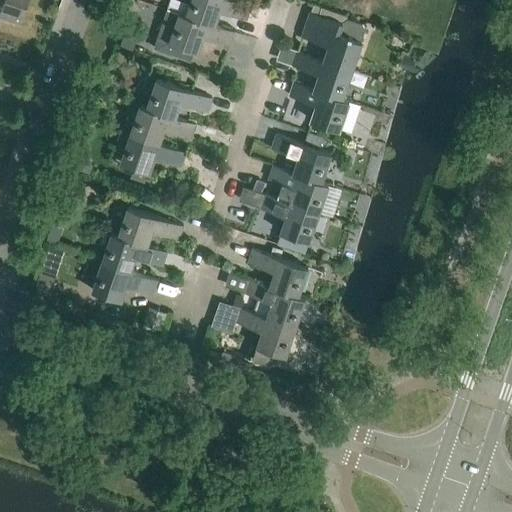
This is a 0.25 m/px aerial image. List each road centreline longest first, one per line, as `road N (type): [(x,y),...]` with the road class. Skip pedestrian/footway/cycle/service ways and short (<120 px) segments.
road 1 (residential): [(164,378),(286,0)]
road 2 (unclassified): [(435,473),(164,378)]
road 3 (secondary): [(511,250),(435,473)]
road 4 (unclassified): [(7,335),(15,211),(45,108)]
road 5 (unclassified): [(164,378),(52,339),(7,335)]
